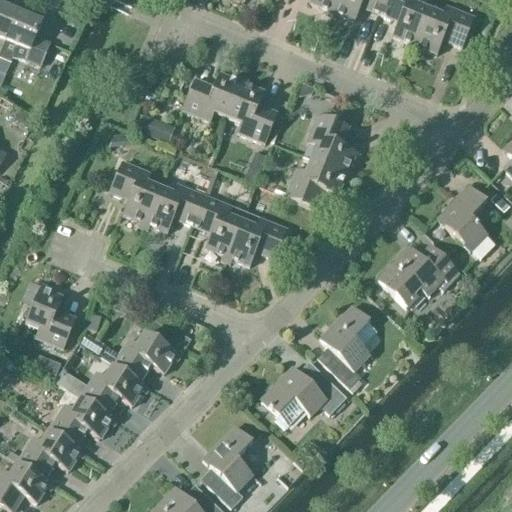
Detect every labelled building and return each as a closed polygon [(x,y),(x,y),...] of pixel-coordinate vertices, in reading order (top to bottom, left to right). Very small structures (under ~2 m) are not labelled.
[(311,0),(308,8),(331,17),(337,0),(311,0)] [(359,12),(378,19),(385,0),(337,0),(331,17),(353,26),(359,12)] [(391,41),(413,50),(427,15),(414,10),(418,1),(416,0),(385,0),(378,19),(396,27),(391,41)] [(0,54),(16,16),(0,9),(0,54)] [(441,45),(460,53),(473,23),(444,11),(441,20),(427,15),(413,50),(436,59),(441,45)] [(16,16),(0,54),(0,62),(10,67),(12,63),(24,65),(39,71),(49,47),(34,41),(40,26),(16,16)] [(226,123),(240,88),(218,79),(212,93),(193,85),(181,115),(210,127),(213,118),(226,123)] [(263,97),(240,88),(226,123),(239,128),(235,137),(264,149),(276,119),(257,111),(263,97)] [(173,131),(142,119),(136,134),(167,146),(173,131)] [(315,152),(309,165),(345,179),(354,156),(340,151),(347,132),(318,119),(306,148),(315,152)] [(511,145),(503,155),(511,163),(501,172),(511,183),(511,145)] [(336,201),(345,179),(309,165),(304,177),(296,173),(284,202),(314,214),(321,195),(336,201)] [(121,219),(144,228),(159,192),(146,186),(149,179),(121,167),(108,197),(127,205),(121,219)] [(252,189),(257,178),(248,174),(243,185),(252,189)] [(172,224),(191,231),(203,201),(175,190),(172,197),(159,192),(144,228),(167,238),(172,224)] [(468,191),(436,224),(469,257),(486,240),(469,224),(485,207),(468,191)] [(204,253),(226,262),(241,226),(228,220),(231,213),(203,201),(191,231),(209,239),(204,253)] [(226,262),(249,271),(254,257),(273,265),(286,235),(257,223),(254,231),(241,226),(226,262)] [(406,314),(421,298),(425,302),(436,291),(442,296),(458,279),(428,250),(417,260),(409,252),(376,285),(406,314)] [(62,354),(74,324),(56,317),(61,302),(39,293),(24,328),(37,334),(34,342),(62,354)] [(368,328),(351,311),(318,345),(326,352),(316,363),(347,394),(358,382),(353,376),(369,360),(352,344),(368,328)] [(111,370),(139,388),(150,372),(162,379),(175,358),(143,338),(135,350),(127,345),(118,359),(106,352),(99,362),(111,370)] [(94,358),(98,347),(79,340),(75,351),(94,358)] [(33,371),(55,379),(59,368),(38,360),(33,371)] [(345,403),(308,367),(297,378),(291,372),(259,406),(287,433),(303,416),(308,422),(319,411),(328,420),(345,403)] [(139,388),(111,370),(103,382),(96,377),(79,403),(107,420),(117,403),(130,412),(144,391),(139,388)] [(112,423),(107,420),(79,403),(72,415),(64,410),(47,435),(75,452),(85,436),(98,444),(112,423)] [(251,448),(234,432),(201,465),(210,473),(199,484),(227,511),(231,511),(241,502),(235,496),(251,480),(235,464),(251,448)] [(262,461),(272,452),(258,434),(248,443),(262,461)] [(80,455),(75,452),(47,435),(40,447),(32,442),(15,468),(43,485),(54,468),(67,476),(80,455)] [(35,509),(48,488),(43,485),(15,468),(8,480),(0,474),(0,511),(1,511),(14,511),(22,501),(35,509)] [(183,501),(174,492),(155,511),(216,511),(193,489),(183,501)]
